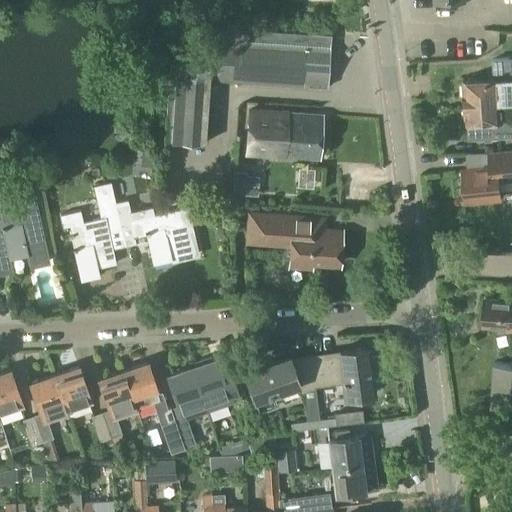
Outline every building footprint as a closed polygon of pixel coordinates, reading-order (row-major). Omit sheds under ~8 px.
[(304,80),(310,80),(309,85),(328,86),(331,33),(210,26),(209,39),(208,39),(205,39),(203,40),(200,40),(198,41),(196,41),(193,42),(191,43),(189,44),(187,45),(185,47),(183,48),(181,50),(179,52),(178,54),(176,56),(175,58),(174,60),(173,62),(172,64),(171,67),(170,69),(170,71),(170,74),(170,76),(167,121),(166,141),(206,143),(207,121),(209,80),(304,84),(304,80)] [(463,106),(502,104),(511,103),(511,81),(511,71),(499,72),(499,80),(465,81),(465,98),(463,98),(463,106)] [(463,106),(463,107),(466,107),(467,121),(466,123),(469,123),(471,138),(481,138),(511,136),(511,117),(503,118),(502,104),(463,106)] [(321,114),(250,109),(249,121),(247,152),(318,157),(321,114)] [(486,168),(463,170),(465,187),(462,187),(463,196),(466,196),(467,200),(501,197),(500,182),(511,180),(511,150),(489,152),(490,165),(486,165),(486,168)] [(247,172),(236,171),(234,201),(245,202),(247,172)] [(38,178),(25,181),(27,193),(41,190),(38,178)] [(60,213),(63,226),(69,224),(81,277),(98,273),(97,266),(115,262),(108,229),(120,227),(115,203),(110,182),(93,186),(100,218),(83,222),(80,210),(60,213)] [(0,271),(11,269),(8,253),(9,253),(10,257),(27,253),(25,246),(30,245),(31,250),(29,251),(30,259),(32,265),(49,261),(47,255),(36,204),(34,195),(19,198),(21,205),(0,209),(0,212),(1,218),(0,218),(0,271)] [(130,212),(127,200),(115,203),(120,227),(131,224),(134,235),(145,232),(146,234),(147,234),(153,261),(171,257),(169,250),(187,246),(179,209),(153,215),(151,207),(130,212)] [(316,216),(250,212),(249,234),(258,235),(258,241),(291,243),(290,264),(311,265),(311,260),(339,262),(341,230),(315,229),(316,216)] [(511,301),(485,299),(482,326),(500,327),(500,331),(511,331),(511,301)] [(367,357),(366,346),(310,353),(313,385),(342,382),(344,395),(372,392),(370,376),(381,374),(378,355),(367,357)] [(299,390),(313,385),(310,353),(288,356),(274,361),(273,357),(263,361),(264,364),(244,371),(258,410),(276,404),(272,391),(296,382),(299,390)] [(219,369),(216,358),(214,358),(213,355),(202,358),(203,362),(192,366),(206,410),(229,402),(227,398),(231,397),(239,394),(229,366),(219,369)] [(135,408),(160,399),(156,388),(147,362),(123,371),(131,396),(135,408)] [(511,363),(493,362),(491,406),(510,407),(510,413),(511,413),(511,363)] [(78,366),(54,374),(66,410),(90,402),(78,366)] [(192,366),(168,374),(178,405),(170,408),(178,434),(180,439),(183,447),(195,443),(185,416),(206,410),(192,366)] [(0,412),(21,405),(9,370),(0,373),(0,412)] [(99,379),(109,409),(102,412),(110,437),(112,437),(114,441),(123,438),(116,416),(136,409),(135,408),(131,396),(123,371),(99,379)] [(30,383),(40,413),(33,416),(41,441),(43,441),(45,449),(55,445),(52,438),(53,437),(47,420),(67,413),(54,374),(30,383)] [(159,411),(170,442),(180,439),(178,434),(170,408),(159,411)] [(110,437),(102,412),(91,415),(100,441),(110,437)] [(23,419),(34,453),(43,449),(40,442),(41,441),(33,416),(23,419)] [(305,420),(307,429),(334,425),(333,416),(305,420)] [(307,429),(305,420),(293,421),(295,431),(307,429)] [(332,466),(373,461),(369,433),(357,435),(328,439),(332,466)] [(276,437),(247,439),(251,452),(276,451),(276,437)] [(228,443),(218,446),(221,453),(232,453),(228,443)] [(224,454),(209,454),(210,469),(224,469),(224,454)] [(145,462),(146,481),(175,479),(174,460),(145,462)] [(373,461),(332,466),(335,494),(364,490),(376,489),(373,461)] [(90,463),(79,463),(79,475),(87,474),(90,469),(90,463)] [(260,511),(278,511),(276,463),(265,464),(267,511),(260,511)] [(80,511),(80,510),(81,510),(81,502),(80,485),(68,486),(70,511),(80,511)] [(279,497),(279,511),(290,511),(303,510),(304,511),(331,507),(329,490),(279,497)] [(245,511),(246,510),(228,511),(224,511),(223,493),(212,494),(212,503),(212,511),(245,511)] [(146,511),(146,504),(146,498),(135,499),(135,511),(146,511)] [(80,510),(80,511),(92,511),(92,501),(81,502),(81,510),(80,510)] [(14,511),(14,503),(4,504),(4,511),(14,511)] [(202,503),(202,511),(212,511),(212,503),(202,503)]
